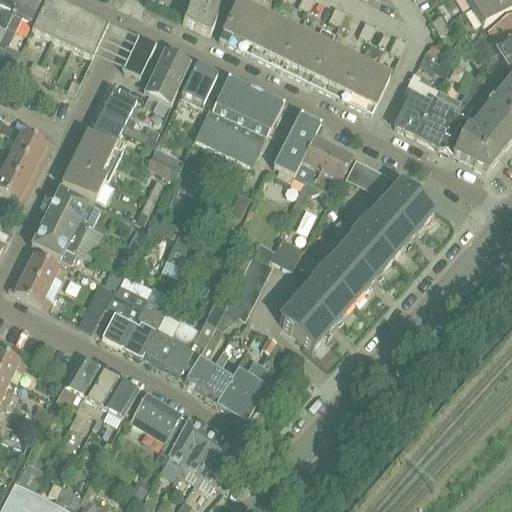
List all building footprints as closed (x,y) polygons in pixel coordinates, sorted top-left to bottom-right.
[(43,0),(22,0),(6,35),(0,47),(0,51),(4,53),(5,49),(8,51),(21,23),(30,27),(43,0)] [(22,0),(0,0),(0,1),(0,32),(6,35),(22,0)] [(48,0),(47,0),(31,34),(51,44),(68,9),(48,0)] [(187,0),(188,4),(188,9),(187,12),(185,19),(182,27),(209,40),(213,29),(216,20),(218,13),(218,5),(218,0),(187,0)] [(314,2),(310,0),(302,0),(301,4),(311,9),(314,2)] [(464,0),(471,12),(489,0),(464,0)] [(483,31),(511,12),(511,9),(506,0),(489,0),(471,12),(483,31)] [(307,16),(311,9),(301,4),(297,10),(307,16)] [(218,45),(248,59),(265,23),(235,8),(218,45)] [(51,44),(71,53),(87,18),(68,9),(51,44)] [(344,17),(335,12),(331,19),(341,24),(344,17)] [(91,63),(99,47),(108,28),(87,18),(71,53),(91,63)] [(511,18),(487,34),(496,51),(511,40),(511,18)] [(337,31),(341,24),(331,19),(327,26),(337,31)] [(430,26),(435,34),(445,28),(440,20),(430,26)] [(248,59),(279,75),(297,38),(265,23),(248,59)] [(375,32),(365,27),(361,34),(371,39),(375,32)] [(435,34),(438,39),(448,33),(445,28),(435,34)] [(361,34),(358,40),(353,49),(363,54),(371,39),(361,34)] [(146,36),(128,66),(142,74),(161,44),(146,36)] [(279,75),(310,90),(327,53),(297,38),(279,75)] [(511,40),(496,51),(493,53),(501,65),(481,78),(491,87),(507,75),(507,74),(511,71),(511,40)] [(396,42),(392,49),(402,54),(406,47),(396,42)] [(442,65),(442,64),(450,53),(436,47),(425,56),(442,65)] [(388,56),(399,61),(402,54),(392,49),(388,56)] [(0,63),(10,69),(15,58),(4,53),(0,51),(0,63)] [(310,90),(340,104),(357,68),(327,53),(310,90)] [(160,76),(159,79),(180,89),(190,67),(164,54),(155,73),(160,76)] [(27,76),(34,80),(39,69),(32,66),(27,76)] [(450,72),(435,66),(430,75),(444,83),(450,72)] [(370,119),(388,83),(357,68),(340,104),(370,119)] [(34,80),(42,83),(47,72),(39,69),(34,80)] [(203,110),(217,80),(195,69),(182,96),(192,100),(190,104),(203,110)] [(148,100),(169,111),(180,89),(159,79),(148,100)] [(209,114),(194,144),(254,173),(267,143),(282,111),(226,84),(211,115),(209,114)] [(511,125),(511,84),(499,100),(497,98),(493,103),(495,105),(492,109),(511,125)] [(72,85),(66,95),(74,99),(79,88),(72,85)] [(135,107),(108,93),(97,116),(132,132),(136,125),(128,121),(135,107)] [(466,128),(451,160),(485,177),(511,143),(511,125),(492,109),(477,97),(473,107),(472,109),(466,128)] [(393,132),(415,142),(431,109),(430,109),(409,99),(393,132)] [(415,142),(451,160),(466,128),(472,109),(462,103),(457,112),(449,109),(447,113),(432,105),(430,109),(431,109),(415,142)] [(123,156),(117,153),(113,151),(120,137),(128,140),(132,132),(97,116),(85,140),(122,158),(123,156)] [(293,117),(269,170),(293,182),(299,168),(313,143),(319,130),(293,117)] [(18,145),(13,156),(43,171),(53,151),(15,132),(10,141),(18,145)] [(159,137),(158,137),(148,132),(144,139),(148,141),(148,140),(156,144),(159,137)] [(61,190),(94,206),(105,184),(108,185),(122,158),(85,140),(61,190)] [(156,144),(148,140),(148,141),(145,148),(155,153),(159,146),(156,144)] [(308,199),(312,190),(332,152),(313,143),(299,168),(293,182),(304,187),(292,211),(298,213),(299,209),(301,210),(307,199),(308,199)] [(338,187),(351,161),(332,152),(312,190),(321,194),(327,181),(338,187)] [(0,161),(0,172),(33,189),(43,171),(13,156),(8,165),(0,161)] [(147,171),(169,182),(175,171),(153,159),(147,171)] [(356,190),(366,169),(355,164),(345,184),(356,190)] [(367,195),(377,175),(366,169),(356,190),(367,195)] [(0,197),(23,209),(33,189),(0,172),(0,197)] [(377,175),(367,195),(378,200),(388,181),(377,175)] [(155,185),(150,196),(158,199),(163,188),(155,185)] [(392,264),(415,237),(432,218),(400,189),(359,235),(392,264)] [(99,216),(59,194),(49,214),(79,229),(80,227),(91,233),(91,232),(99,216)] [(150,196),(144,209),(151,213),(158,199),(150,196)] [(136,227),(143,230),(151,213),(144,209),(136,227)] [(169,218),(157,213),(156,213),(147,235),(154,239),(159,227),(164,229),(169,218)] [(49,214),(38,235),(55,243),(66,249),(63,254),(76,259),(76,260),(89,266),(103,238),(91,232),(91,233),(80,227),(79,229),(49,214)] [(224,229),(209,221),(204,232),(219,240),(224,229)] [(197,249),(202,237),(184,229),(178,240),(177,239),(172,250),(173,250),(165,265),(179,272),(191,246),(197,249)] [(145,239),(135,234),(127,251),(136,255),(136,256),(143,241),(144,241),(145,239)] [(70,270),(76,260),(76,259),(63,254),(66,249),(55,243),(38,235),(30,251),(47,260),(48,259),(70,270)] [(352,309),(376,282),(392,264),(359,235),(320,280),(352,309)] [(291,276),(302,255),(281,244),(274,256),(270,265),(291,276)] [(274,256),(258,248),(252,260),(268,268),(270,265),(274,256)] [(28,257),(18,276),(48,291),(53,281),(60,285),(65,275),(28,257)] [(115,274),(125,279),(133,262),(123,258),(115,274)] [(268,269),(268,268),(252,260),(246,270),(267,281),(272,271),(268,269)] [(246,270),(241,281),(262,292),(267,281),(246,270)] [(8,296),(46,315),(51,305),(43,302),(48,291),(18,276),(8,296)] [(110,277),(105,288),(104,289),(115,295),(121,282),(110,277)] [(312,355),(336,327),(352,309),(320,280),(279,326),(312,355)] [(241,281),(235,292),(256,303),(262,292),(241,281)] [(99,290),(89,310),(101,316),(112,296),(99,290)] [(235,292),(230,302),(251,313),(256,303),(235,292)] [(101,344),(121,354),(135,327),(146,304),(135,298),(134,300),(128,297),(123,304),(122,303),(115,317),(101,344)] [(224,314),(244,326),(251,313),(230,302),(224,313),(224,314)] [(137,362),(140,364),(154,337),(166,312),(147,303),(146,305),(146,304),(135,327),(121,354),(137,362)] [(178,384),(183,387),(198,363),(224,314),(224,313),(217,309),(207,327),(205,326),(188,357),(172,347),(156,373),(177,386),(178,384)] [(91,337),(101,316),(89,310),(78,330),(91,337)] [(167,313),(166,312),(154,337),(140,364),(156,373),(172,347),(169,344),(178,328),(163,319),(167,313)] [(268,359),(276,347),(268,342),(260,354),(268,359)] [(25,368),(0,355),(0,380),(9,385),(9,384),(16,387),(25,368)] [(222,356),(217,364),(223,368),(228,360),(222,356)] [(80,363),(59,402),(70,408),(75,400),(83,404),(99,373),(80,363)] [(198,363),(183,387),(183,389),(200,399),(215,374),(212,371),(198,363)] [(200,399),(216,410),(232,384),(218,376),(223,368),(217,364),(212,371),(215,374),(200,399)] [(216,410),(233,420),(255,386),(251,384),(260,370),(254,366),(245,380),(237,375),(232,384),(216,410)] [(233,420),(244,427),(265,392),(259,388),(267,374),(260,370),(251,384),(255,386),(233,420)] [(88,419),(97,424),(119,384),(99,373),(83,404),(84,405),(70,429),(77,433),(83,423),(85,424),(88,419)] [(0,380),(0,403),(7,407),(11,398),(4,394),(9,385),(0,380)] [(115,434),(140,395),(119,384),(97,424),(115,434)] [(165,448),(181,420),(145,399),(129,427),(165,448)] [(168,461),(164,468),(178,477),(203,436),(187,424),(167,460),(168,461)] [(178,477),(194,488),(196,484),(198,480),(219,447),(203,436),(178,477)] [(214,492),(235,458),(219,447),(198,480),(196,484),(194,488),(209,499),(213,492),(214,492)] [(92,481),(81,503),(82,503),(80,506),(85,510),(89,505),(88,505),(102,490),(92,481)] [(15,485),(14,487),(0,511),(33,511),(40,500),(34,497),(35,494),(15,485)] [(137,486),(132,492),(124,503),(135,511),(147,494),(137,486)] [(54,487),(47,498),(56,502),(62,491),(54,487)] [(56,502),(56,504),(63,508),(71,511),(77,511),(80,506),(82,503),(81,503),(73,498),(74,497),(62,491),(56,502)] [(158,511),(172,511),(169,509),(173,503),(167,498),(158,511)] [(33,511),(47,511),(51,506),(40,500),(33,511)]
